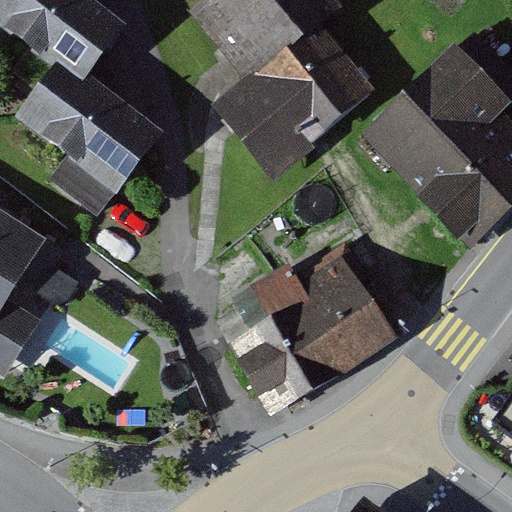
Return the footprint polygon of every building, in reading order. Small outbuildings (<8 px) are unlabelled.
[(129,41),(81,0),(0,0),(0,27),(59,78),(24,120),(116,198),(163,143),(93,83),(129,41)] [(339,14),(327,0),(217,0),(196,18),(250,82),(209,117),(271,191),(377,102),(318,32),(339,14)] [(511,100),(511,67),(480,32),(364,139),(468,250),(511,209),(511,139),(492,119),(511,100)] [(0,376),(3,378),(39,323),(6,301),(46,241),(0,210),(0,376)] [(399,339),(360,275),(238,350),(277,413),(399,339)]
